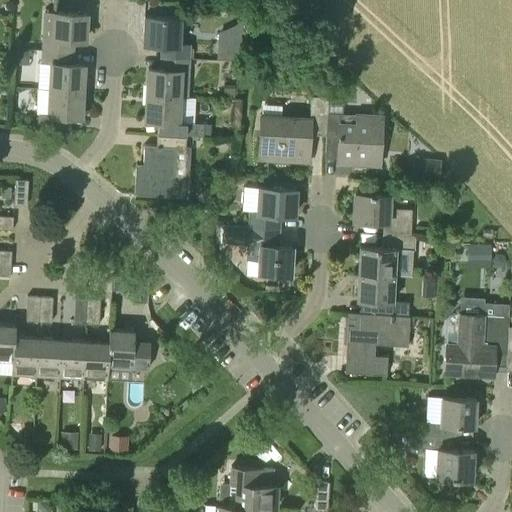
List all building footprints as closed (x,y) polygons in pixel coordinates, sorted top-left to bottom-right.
[(40,36),(40,49),(74,51),(74,38),(85,38),(86,12),(57,11),(58,0),(52,0),(52,10),(51,10),(51,11),(50,36),(40,36)] [(159,56),(190,57),(190,42),(180,41),(181,18),(144,16),(143,41),(159,42),(159,56)] [(220,31),(219,57),(238,58),(256,47),(243,20),(220,31)] [(40,49),(39,62),(49,63),(48,88),(82,89),(83,63),(73,62),(74,51),(40,49)] [(15,64),(28,64),(29,50),(16,50),(15,64)] [(148,67),(146,93),(181,95),(188,95),(188,82),(182,82),(182,69),(189,69),(190,57),(159,56),(158,67),(148,67)] [(236,84),(224,84),(224,95),(236,95),(236,84)] [(38,112),(37,125),(68,126),(68,114),(80,114),(82,89),(48,88),(46,112),(38,112)] [(180,120),(181,95),(146,93),(145,118),(157,119),(156,132),(186,133),(203,134),(204,122),(186,122),(186,120),(180,120)] [(325,134),(326,112),(327,97),(311,96),(310,115),(258,113),(256,158),(308,161),(309,133),(325,134)] [(325,134),(324,152),(336,152),(336,158),(336,162),(381,165),(383,113),(354,112),(354,113),(354,121),(326,120),(325,134)] [(212,123),(204,122),(203,134),(211,135),(212,123)] [(135,165),(134,192),(187,195),(188,175),(190,146),(185,146),(185,138),(186,133),(156,132),(155,143),(144,143),(143,165),(135,165)] [(438,160),(414,157),(411,177),(436,180),(438,160)] [(15,178),(14,204),(27,204),(28,178),(15,178)] [(414,184),(397,183),(396,195),(413,196),(414,184)] [(247,225),(280,227),(280,214),(293,215),(294,186),(257,184),(256,211),(248,211),(247,225)] [(202,206),(204,205),(214,195),(207,187),(194,197),(200,204),(202,206)] [(382,233),(410,234),(411,208),(390,207),(391,194),(354,192),(352,220),(382,221),(382,233)] [(0,227),(13,228),(13,215),(0,214),(0,227)] [(227,224),(226,242),(246,243),(245,259),(244,274),(257,274),(257,271),(290,273),(291,245),(279,245),(280,227),(247,225),(227,224)] [(414,235),(410,234),(382,233),(381,247),(359,246),(358,272),(394,274),(412,275),(414,235)] [(455,233),(442,233),(442,241),(455,242),(455,233)] [(455,252),(456,243),(442,242),(442,252),(455,252)] [(492,243),(469,243),(469,258),(492,258),(492,243)] [(0,261),(10,262),(10,250),(0,249),(0,261)] [(0,274),(9,275),(10,262),(0,261),(0,274)] [(393,300),(394,274),(358,272),(356,297),(374,298),(374,313),(407,314),(408,301),(393,300)] [(111,275),(110,288),(111,288),(134,290),(134,299),(135,300),(147,300),(148,275),(136,275),(111,274),(111,275)] [(27,295),(25,320),(38,320),(39,296),(27,295)] [(39,296),(38,320),(50,321),(52,296),(39,296)] [(74,298),(73,323),(85,323),(86,298),(74,298)] [(86,298),(85,323),(98,324),(99,299),(86,298)] [(347,325),(344,371),(385,374),(386,356),(373,355),(374,343),(408,345),(409,315),(407,314),(374,313),(358,312),(347,311),(347,312),(347,317),(354,318),(354,325),(347,325)] [(444,340),(443,372),(493,375),(493,369),(493,364),(494,356),(506,357),(507,333),(507,324),(508,315),(458,312),(456,312),(454,313),(452,314),(450,315),(449,317),(448,319),(447,320),(446,322),(445,324),(445,326),(444,340)] [(0,361),(10,362),(11,362),(12,343),(14,343),(14,336),(15,324),(0,323),(0,361)] [(107,366),(108,366),(148,368),(149,340),(133,339),(134,330),(108,329),(108,341),(107,366)] [(10,362),(10,374),(35,375),(37,337),(14,336),(14,343),(12,343),(11,362),(10,362)] [(59,376),(60,338),(37,337),(35,375),(59,376)] [(82,377),(83,339),(60,338),(59,376),(82,377)] [(108,341),(83,339),(82,377),(107,378),(108,366),(107,366),(108,341)] [(421,434),(452,436),(453,424),(473,425),(475,398),(440,396),(438,422),(422,421),(421,434)] [(7,423),(7,431),(18,442),(21,442),(22,424),(7,423)] [(78,432),(61,431),(60,447),(77,448),(78,432)] [(101,433),(88,432),(87,449),(100,450),(101,433)] [(452,436),(421,434),(395,433),(395,445),(437,447),(436,476),(471,478),(472,449),(452,448),(452,436)] [(127,435),(108,434),(107,453),(126,454),(127,435)] [(230,466),(230,482),(235,482),(234,505),(245,506),(244,507),(259,508),(274,509),(276,484),(271,484),(272,468),(230,466)] [(327,511),(327,510),(328,481),(315,481),(313,510),(327,511)] [(180,488),(180,500),(192,500),(192,495),(186,488),(180,488)] [(49,511),(50,500),(39,499),(38,507),(42,511),(49,511)] [(73,511),(74,501),(58,500),(57,511),(73,511)] [(97,511),(111,511),(112,504),(98,503),(97,511)]
